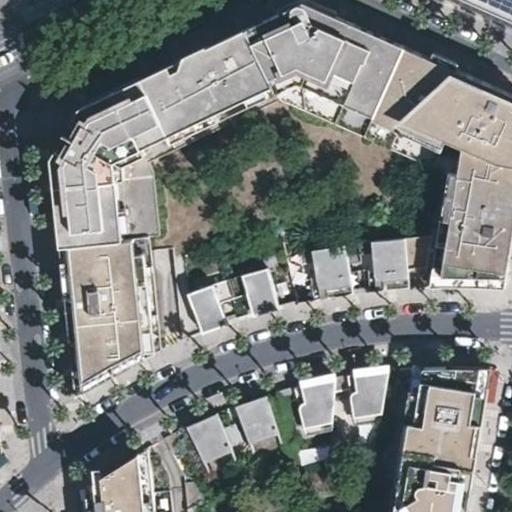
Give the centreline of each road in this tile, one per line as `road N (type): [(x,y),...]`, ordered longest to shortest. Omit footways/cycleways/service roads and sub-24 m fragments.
road 1 (residential): [(511,325),(374,329),(251,355),(168,389),(45,465)]
road 2 (residential): [(45,465),(6,94)]
road 3 (residential): [(6,94),(202,0)]
road 4 (residential): [(366,0),(511,63)]
road 5 (secondary): [(0,53),(113,0)]
